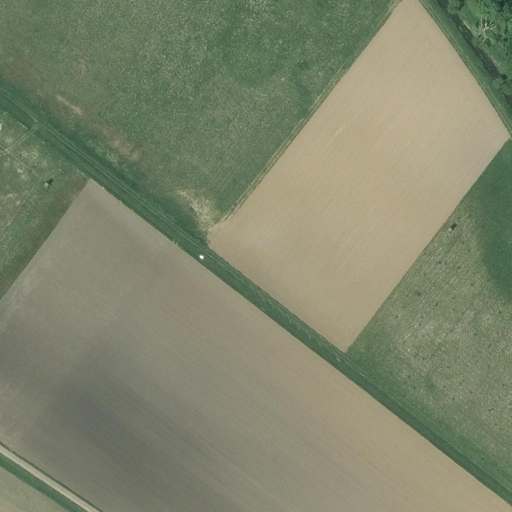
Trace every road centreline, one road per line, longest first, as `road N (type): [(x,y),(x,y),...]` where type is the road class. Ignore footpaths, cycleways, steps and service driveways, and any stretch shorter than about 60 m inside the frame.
road 1 (track): [(511,496),(0,91)]
road 2 (track): [(511,129),(426,0)]
